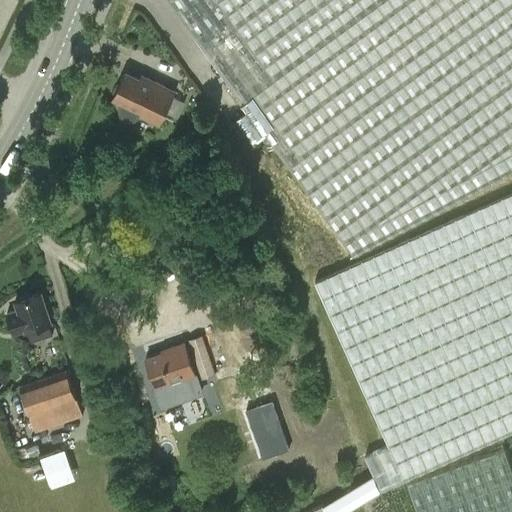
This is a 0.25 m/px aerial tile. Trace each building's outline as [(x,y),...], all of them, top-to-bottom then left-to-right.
[(511,0),(164,0),(246,111),(235,119),(250,141),(263,132),(352,256),(511,171),(511,0)] [(158,124),(164,112),(172,96),(174,91),(140,74),(138,79),(125,72),(112,97),(121,102),(119,109),(119,114),(122,118),(128,121),(134,121),(138,119),(140,115),(158,124)] [(363,458),(378,492),(511,431),(511,193),(313,282),(387,447),(363,458)] [(24,329),(25,331),(30,329),(33,340),(54,334),(40,291),(15,299),(17,308),(7,312),(14,332),(24,329)] [(201,374),(214,370),(201,332),(188,336),(201,374)] [(145,357),(155,387),(195,373),(184,341),(171,346),(171,348),(145,357)] [(19,386),(35,431),(81,415),(66,370),(19,386)] [(511,511),(511,469),(505,449),(408,483),(417,511),(511,511)] [(327,511),(323,502),(297,511),(327,511)]
